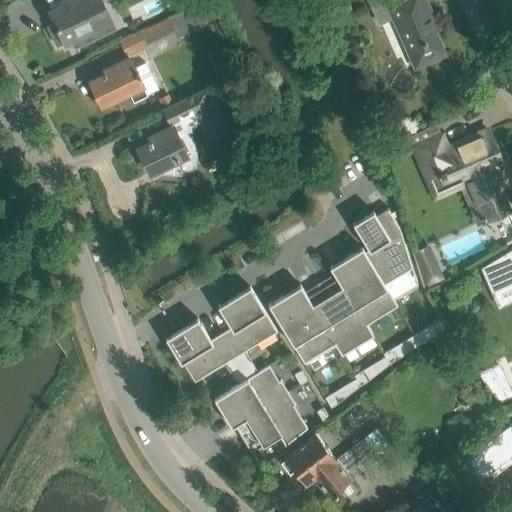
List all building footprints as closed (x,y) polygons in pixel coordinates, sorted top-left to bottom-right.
[(55,23),(48,26),(57,46),(64,42),(65,43),(72,40),(75,47),(97,37),(93,30),(87,17),(107,7),(103,0),(65,0),(62,1),(63,4),(49,11),(55,23)] [(348,0),(331,0),(335,13),(351,8),(348,0)] [(378,0),(369,0),(379,23),(392,17),(415,68),(446,54),(429,18),(433,16),(426,0),(385,0),(380,2),(378,0)] [(169,18),(121,41),(127,53),(173,30),(176,36),(207,21),(199,4),(169,18)] [(101,105),(120,97),(129,92),(133,101),(158,88),(145,62),(135,67),(130,57),(121,62),(103,70),(104,72),(101,73),(102,75),(90,81),(101,105)] [(163,108),(170,123),(179,119),(182,117),(197,110),(201,119),(211,139),(230,130),(209,85),(172,103),(163,108)] [(159,98),(163,108),(172,103),(168,94),(159,98)] [(149,144),(138,149),(150,173),(173,162),(178,173),(182,173),(197,165),(198,150),(182,117),(179,119),(170,123),(172,127),(168,129),(150,138),(151,140),(148,142),(149,144)] [(436,124),(406,139),(410,148),(441,135),(436,124)] [(412,152),(427,187),(460,172),(467,187),(482,220),(508,209),(498,188),(507,184),(500,166),(503,165),(502,160),(501,161),(488,130),(447,148),(441,135),(410,148),(412,152)] [(406,139),(382,151),(386,164),(412,152),(410,148),(406,139)] [(373,211),(353,223),(368,249),(364,251),(385,284),(393,299),(417,284),(412,267),(400,228),(388,209),(389,209),(388,207),(375,215),(373,211)] [(393,299),(385,284),(364,251),(362,247),(329,267),(336,278),(372,337),(374,336),(367,324),(398,306),(393,299)] [(511,249),(481,267),(492,291),(511,281),(511,249)] [(372,337),(336,278),(324,286),(307,296),(343,354),(372,337)] [(343,354),(307,296),(300,284),(268,304),(304,363),(334,344),(341,355),(343,354)] [(250,286),(217,306),(230,327),(220,333),(235,357),(239,364),(249,357),(245,350),(277,331),(250,286)] [(440,332),(447,328),(441,317),(434,322),(440,332)] [(239,364),(235,357),(220,333),(210,339),(197,318),(165,338),(180,363),(182,362),(194,381),(224,363),(229,370),(239,364)] [(389,363),(396,359),(390,348),(383,353),(389,363)] [(220,409),(231,427),(236,424),(236,423),(288,391),(281,379),(279,380),(269,364),(214,398),(220,409)] [(491,367),(478,373),(497,402),(505,398),(491,367)] [(301,369),(294,373),(300,384),(307,380),(301,369)] [(354,375),(361,385),(367,381),(361,370),(354,375)] [(285,445),(308,427),(294,405),(296,404),(288,391),(236,423),(236,424),(241,431),(240,432),(252,452),(279,435),(285,445)] [(331,393),(324,397),(331,407),(337,403),(331,393)] [(329,416),(323,406),(316,410),(322,421),(329,416)] [(416,493),(396,511),(436,511),(456,494),(458,496),(477,477),(507,458),(511,464),(511,428),(510,426),(510,425),(416,493)] [(315,433),(300,445),(284,457),(306,484),(313,478),(328,497),(333,493),(334,494),(337,492),(336,490),(351,478),(347,473),(358,465),(362,470),(379,457),(364,437),(336,459),(315,433)] [(421,475),(409,485),(416,493),(428,484),(421,475)]
